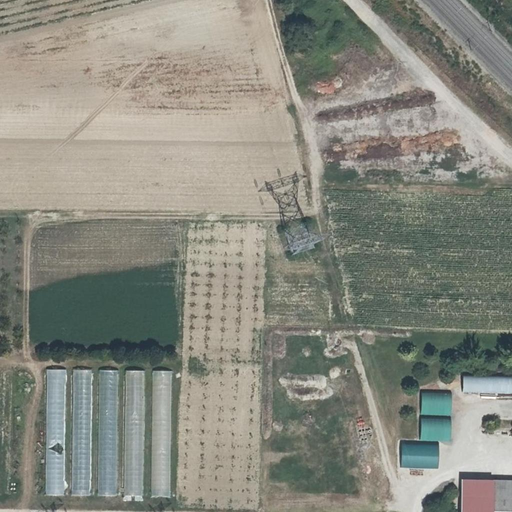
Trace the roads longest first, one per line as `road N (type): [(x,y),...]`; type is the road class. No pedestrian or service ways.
road 1 (track): [(404,502),(311,183),(272,0)]
road 2 (track): [(511,158),(346,0)]
